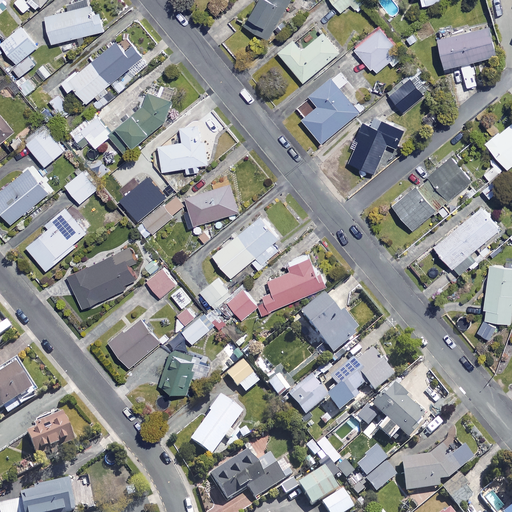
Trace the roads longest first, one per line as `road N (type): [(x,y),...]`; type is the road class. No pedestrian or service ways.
road 1 (residential): [(0,270),(156,459),(180,511)]
road 2 (residential): [(156,0),(339,221)]
road 3 (residential): [(339,221),(511,428)]
road 4 (residential): [(339,221),(509,82)]
